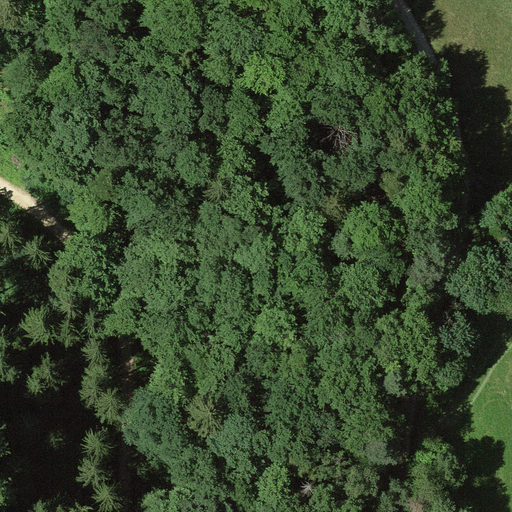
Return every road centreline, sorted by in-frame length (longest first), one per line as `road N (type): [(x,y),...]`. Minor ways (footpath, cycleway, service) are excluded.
road 1 (track): [(416,511),(410,402),(454,246),(447,95),(393,0)]
road 2 (track): [(126,511),(133,343),(114,278),(49,209),(0,182)]
